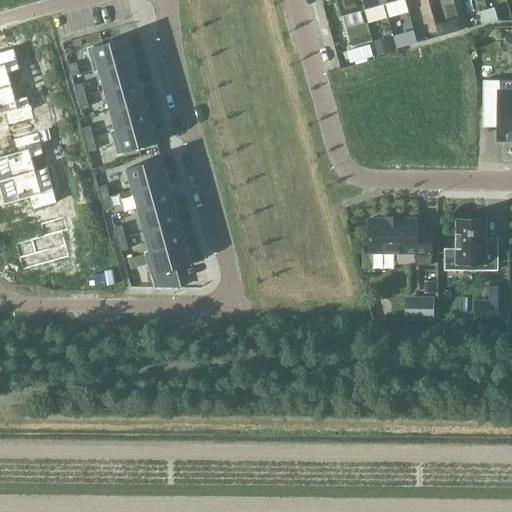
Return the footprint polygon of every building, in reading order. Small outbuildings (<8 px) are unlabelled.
[(359,0),(336,0),(341,14),(362,8),(359,0)] [(382,0),(359,0),(362,8),(383,2),(382,0)] [(126,37),(87,48),(93,71),(98,70),(98,69),(132,59),(126,37)] [(0,89),(11,86),(8,73),(19,70),(13,48),(0,51),(0,89)] [(132,59),(98,69),(98,70),(104,90),(138,80),(132,59)] [(75,62),(67,65),(71,76),(78,74),(75,62)] [(392,85),(364,93),(370,115),(416,102),(410,81),(416,79),(412,67),(388,73),(392,85)] [(138,80),(104,90),(109,110),(144,101),(138,80)] [(482,80),(482,114),(497,115),(497,139),(511,139),(511,91),(499,91),(499,80),(482,80)] [(81,83),(73,86),(76,97),(84,95),(81,83)] [(11,86),(0,89),(0,114),(5,113),(8,125),(33,118),(27,96),(15,99),(11,86)] [(84,95),(76,97),(80,109),(88,107),(84,95)] [(144,101),(109,110),(115,130),(115,131),(150,122),(144,101)] [(416,102),(370,115),(376,137),(408,128),(412,139),(425,135),(416,102)] [(115,130),(110,132),(117,154),(156,143),(150,122),(115,131),(115,130)] [(89,126),(81,128),(84,140),(92,138),(89,126)] [(16,151),(0,155),(0,180),(35,171),(35,170),(31,158),(43,155),(37,133),(12,139),(16,151)] [(92,138),(84,140),(88,151),(95,149),(92,138)] [(160,159),(126,168),(132,190),(166,180),(160,159)] [(35,171),(0,180),(0,195),(3,205),(29,198),(32,210),(57,203),(46,167),(35,170),(35,171)] [(166,180),(132,190),(138,211),(172,201),(166,180)] [(105,185),(97,187),(101,199),(109,197),(105,185)] [(109,197),(101,199),(104,210),(112,208),(109,197)] [(172,201),(138,211),(143,232),(178,222),(172,201)] [(42,236),(13,244),(21,270),(63,259),(56,233),(67,230),(63,217),(39,224),(42,236)] [(368,219),(368,253),(415,253),(415,265),(430,265),(430,231),(416,231),(416,219),(399,219),(399,217),(384,217),(384,219),(368,219)] [(444,249),(444,269),(496,270),(496,246),(484,246),(484,219),(456,219),(456,235),(455,235),(455,248),(456,248),(456,249),(444,249)] [(178,222),(143,232),(149,252),(184,243),(178,222)] [(121,225),(113,228),(116,239),(124,237),(121,225)] [(124,237),(116,239),(120,251),(127,249),(124,237)] [(149,252),(144,253),(154,287),(179,287),(174,269),(190,265),(184,243),(149,252)] [(487,298),(472,298),(473,317),(506,318),(506,284),(487,284),(487,298)] [(404,295),(404,318),(432,319),(432,296),(404,295)]
